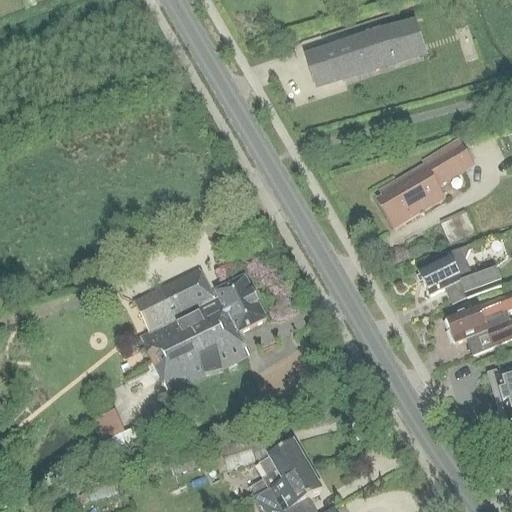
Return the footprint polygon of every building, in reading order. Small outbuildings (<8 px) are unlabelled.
[(410,35),(307,68),(314,91),(418,58),(410,35)] [(475,168),(462,146),(460,143),(424,164),(426,168),(381,194),(385,200),(379,204),(395,230),(444,200),(438,190),(475,168)] [(461,283),(461,282),(471,277),(465,264),(468,254),(472,252),(471,250),(419,275),(430,298),(461,283)] [(495,271),(461,283),(467,300),(501,288),(495,271)] [(150,336),(145,338),(141,340),(171,398),(249,358),(239,337),(267,322),(246,281),(213,297),(200,272),(134,305),(150,336)] [(511,297),(480,310),(448,322),(457,346),(489,334),(495,350),(511,343),(511,324),(511,325),(508,315),(511,313),(511,297)] [(511,371),(493,377),(507,423),(511,421),(511,371)] [(130,445),(128,441),(116,411),(92,421),(106,455),(130,445)] [(220,453),(227,473),(255,465),(248,444),(220,453)] [(250,491),(256,501),(309,470),(295,446),(270,461),(278,474),(250,491)] [(182,475),(203,468),(198,455),(178,462),(182,475)] [(323,493),(309,470),(256,501),(262,511),(267,509),(268,510),(269,511),(314,511),(308,502),(323,493)]
